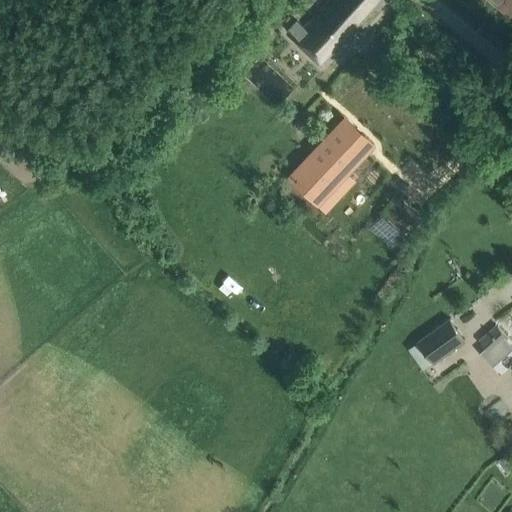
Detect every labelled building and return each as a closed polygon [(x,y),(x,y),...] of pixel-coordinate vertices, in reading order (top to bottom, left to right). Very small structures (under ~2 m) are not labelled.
[(323,66),(376,10),(385,0),(329,0),(294,38),(323,66)] [(511,0),(489,0),(509,17),(511,13),(511,0)] [(343,117),(288,175),(294,181),(300,186),(303,183),(305,180),(311,186),(305,192),(317,203),(372,145),(343,117)] [(405,231),(419,215),(395,193),(380,210),(405,231)] [(434,364),(466,341),(451,320),(419,343),(434,364)] [(497,326),(480,341),(490,353),(508,337),(497,326)]
